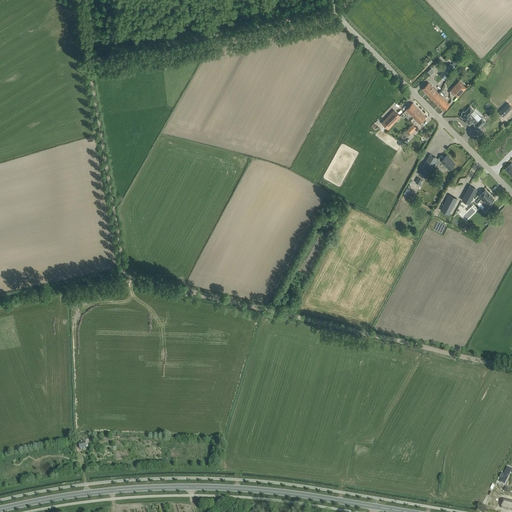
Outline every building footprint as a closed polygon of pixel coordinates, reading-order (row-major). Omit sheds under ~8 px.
[(444,80),(453,70),(447,65),(439,75),(444,80)] [(458,97),(466,88),(458,81),(450,90),(458,97)] [(439,93),(438,93),(428,83),(422,89),(429,96),(433,92),(436,96),(439,93)] [(449,104),(442,96),(445,94),(441,90),(438,93),(439,93),(436,96),(433,92),(429,96),(443,110),(449,104)] [(413,118),(420,111),(412,103),(406,110),(413,118)] [(464,111),(463,111),(462,113),(462,114),(461,116),(469,125),(472,122),(475,125),(474,125),(478,129),(485,121),(481,118),(478,121),(470,114),(473,110),(470,107),(465,112),(464,111)] [(504,108),(499,113),(503,117),(507,112),(504,108)] [(395,121),(400,116),(394,110),(382,123),(388,129),(390,126),(388,124),(393,119),(395,121)] [(420,111),(413,118),(419,123),(426,117),(420,111)] [(407,129),(411,133),(416,128),(413,124),(407,129)] [(427,171),(429,173),(437,158),(430,154),(422,169),(420,172),(425,174),(427,171)] [(437,159),(440,162),(441,161),(449,169),(455,163),(451,160),(451,161),(446,156),(444,158),(441,155),(437,159)] [(470,186),(462,200),(469,204),(477,190),(470,186)] [(485,190),(479,196),(482,199),(480,201),(485,207),(487,209),(492,204),(491,204),(490,202),(494,199),(485,190)] [(448,215),(457,199),(449,194),(440,210),(448,215)] [(502,474),(500,478),(502,479),(500,482),(505,484),(511,470),(507,467),(504,475),(502,474)] [(511,500),(504,498),(501,508),(511,510),(511,500)]
